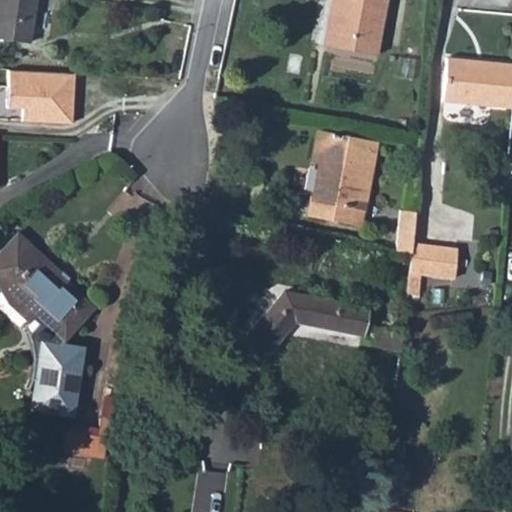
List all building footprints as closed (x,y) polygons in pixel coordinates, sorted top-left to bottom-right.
[(0,0),(0,32),(26,36),(31,0),(0,0)] [(326,0),(317,49),(324,51),(333,0),(326,0)] [(333,0),(324,51),(374,60),(385,0),(333,0)] [(440,103),(511,110),(511,102),(511,65),(487,63),(486,68),(473,67),(473,62),(445,59),(440,103)] [(2,71),(0,107),(16,107),(15,122),(65,125),(69,74),(50,73),(17,71),(2,71)] [(330,207),(327,223),(359,229),(375,144),(313,132),(308,161),(316,162),(308,203),(330,207)] [(305,219),(327,223),(330,207),(308,203),(305,219)] [(414,224),(415,213),(399,211),(398,222),(414,224)] [(412,244),(414,224),(398,222),(396,242),(412,244)] [(396,242),(395,252),(411,253),(411,248),(412,244),(396,242)] [(420,279),(449,282),(453,253),(411,248),(411,253),(406,296),(418,298),(420,279)] [(36,273),(6,250),(0,257),(0,305),(6,316),(35,338),(27,348),(35,363),(37,376),(36,387),(47,388),(46,409),(81,412),(84,364),(62,348),(90,309),(60,287),(57,290),(34,276),(36,273)] [(366,324),(370,307),(285,292),(236,350),(256,368),(296,322),(365,334),(366,324)] [(402,330),(404,313),(370,307),(366,324),(402,330)] [(375,342),(397,345),(399,330),(377,327),(375,342)] [(96,467),(94,488),(105,489),(109,450),(98,449),(96,467)] [(65,485),(94,488),(96,467),(68,464),(65,485)]
